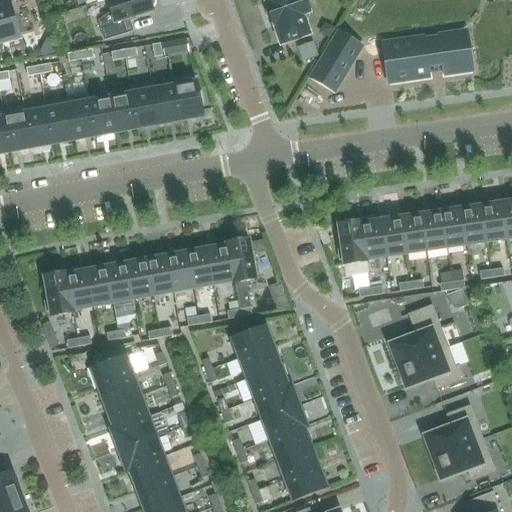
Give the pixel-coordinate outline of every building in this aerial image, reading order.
[(128,20),(152,12),(151,9),(154,4),(153,0),(108,0),(107,1),(111,13),(97,22),(103,42),(132,33),(128,20)] [(264,0),(266,4),(265,4),(273,27),(274,27),(281,45),(309,35),(302,17),(310,14),(304,0),(264,0)] [(7,3),(0,5),(0,42),(17,38),(7,3)] [(338,34),(311,78),(334,92),(361,48),(338,34)] [(424,38),(385,44),(390,84),(430,78),(429,74),(442,72),(443,76),(469,72),(466,46),(453,48),(451,35),(437,37),(437,39),(425,41),(424,38)] [(160,44),(151,46),(153,59),(162,57),(160,44)] [(135,49),(123,51),(124,60),(137,58),(135,49)] [(91,50),(79,52),(81,61),(93,59),(91,50)] [(112,62),(124,60),(123,51),(110,54),(112,62)] [(68,63),(81,61),(79,52),(67,55),(68,63)] [(50,65),(38,67),(39,75),(52,73),(50,65)] [(38,67),(25,69),(27,78),(39,75),(38,67)] [(8,73),(0,73),(0,82),(9,81),(8,73)] [(172,79),(180,122),(202,118),(200,106),(204,105),(201,93),(197,93),(194,75),(172,79)] [(151,83),(158,126),(180,122),(172,79),(171,80),(172,87),(153,91),(152,83),(151,83)] [(129,87),(137,130),(158,126),(151,83),(129,87)] [(130,95),(109,99),(116,134),(137,130),(129,87),(130,95)] [(66,99),(73,141),(95,137),(87,95),(66,99)] [(88,95),(87,95),(95,137),(116,134),(109,99),(89,102),(88,95)] [(44,103),(52,145),(73,141),(66,99),(44,103)] [(23,107),(31,149),(52,145),(44,103),(43,103),(45,111),(25,114),(24,107),(23,107)] [(2,111),(10,153),(31,149),(23,107),(2,111)] [(2,118),(0,118),(0,155),(10,153),(2,111),(1,111),(2,118)] [(511,202),(501,204),(506,240),(511,239),(511,202)] [(486,243),(506,240),(501,204),(481,207),(486,243)] [(466,246),(486,243),(481,207),(461,210),(466,246)] [(446,249),(466,246),(461,210),(441,213),(446,249)] [(426,252),(446,249),(441,213),(420,216),(426,252)] [(406,255),(426,252),(420,216),(400,219),(406,255)] [(385,258),(406,255),(400,219),(380,221),(385,258)] [(366,260),(385,258),(380,221),(361,224),(360,222),(366,263),(366,260)] [(343,266),(366,263),(360,222),(337,225),(341,250),(337,251),(339,262),(342,261),(343,266)] [(226,244),(233,284),(256,280),(255,275),(258,275),(256,264),(253,265),(248,240),(226,244)] [(232,285),(233,284),(226,244),(225,244),(225,246),(206,250),(213,286),(232,282),(232,285)] [(193,289),(213,286),(206,250),(186,254),(193,289)] [(173,293),(193,289),(186,254),(166,257),(173,293)] [(153,297),(173,293),(166,257),(146,261),(153,297)] [(133,300),(153,297),(146,261),(126,265),(133,300)] [(112,304),(133,300),(126,265),(106,268),(112,304)] [(92,308),(112,304),(106,268),(86,272),(92,308)] [(490,271),(492,279),(503,277),(502,269),(490,271)] [(480,281),(492,279),(490,271),(479,273),(480,281)] [(73,311),(92,308),(86,272),(67,275),(66,273),(65,273),(73,314),(74,314),(73,311)] [(50,318),(73,314),(65,273),(43,277),(48,302),(44,303),(46,313),(50,313),(50,318)] [(410,283),(411,291),(423,289),(421,281),(410,283)] [(451,283),(452,291),(464,289),(463,281),(451,283)] [(399,292),(411,291),(410,283),(398,285),(399,292)] [(440,293),(452,291),(451,283),(439,285),(440,293)] [(369,289),(370,297),(383,295),(381,287),(369,289)] [(359,299),(370,297),(369,289),(358,291),(359,299)] [(398,367),(447,349),(431,307),(408,316),(416,336),(390,346),(398,366),(397,366),(398,367)] [(238,310),(239,318),(251,316),(250,308),(238,310)] [(228,320),(239,318),(238,310),(226,312),(228,320)] [(198,317),(199,325),(211,323),(210,315),(198,317)] [(187,327),(199,325),(198,317),(186,319),(187,327)] [(264,327),(231,339),(239,360),(272,348),(264,327)] [(159,331),(160,339),(172,336),(171,328),(159,331)] [(118,332),(119,340),(131,338),(129,330),(118,332)] [(148,341),(160,339),(159,331),(147,333),(148,341)] [(107,342),(119,340),(118,332),(106,334),(107,342)] [(77,339),(79,347),(91,345),(89,337),(77,339)] [(67,349),(79,347),(77,339),(66,342),(67,349)] [(272,348),(239,360),(247,380),(283,367),(283,366),(280,367),(272,348)] [(463,380),(458,367),(455,368),(447,349),(398,367),(398,369),(399,368),(406,388),(432,379),(436,391),(463,380)] [(162,353),(154,356),(158,368),(166,365),(162,353)] [(124,356),(88,370),(96,391),(132,377),(124,356)] [(208,359),(201,362),(205,373),(213,370),(208,359)] [(283,367),(247,380),(254,401),(291,387),(283,367)] [(213,370),(205,373),(209,384),(217,382),(213,370)] [(169,374),(162,377),(166,388),(173,385),(169,374)] [(132,377),(96,391),(96,392),(99,391),(106,410),(140,398),(132,377)] [(173,385),(166,388),(170,399),(178,396),(173,385)] [(291,387),(254,401),(262,421),(298,407),(291,387)] [(140,398),(106,410),(113,430),(110,431),(111,432),(147,418),(140,398)] [(224,399),(216,402),(220,413),(228,411),(224,399)] [(298,407),(262,421),(269,441),(306,427),(298,407)] [(433,459),(482,440),(469,407),(446,416),(450,428),(425,438),(433,457),(432,458),(433,459)] [(228,411),(220,413),(225,425),(232,422),(228,411)] [(184,414),(177,417),(181,428),(189,425),(184,414)] [(147,418),(111,432),(118,452),(155,438),(147,418)] [(189,425),(181,428),(185,439),(193,437),(189,425)] [(306,427),(269,441),(277,461),(310,449),(303,429),(306,428),(306,427)] [(155,438),(118,452),(126,472),(162,458),(155,438)] [(239,440),(231,443),(236,454),(243,451),(239,440)] [(494,473),(482,440),(433,459),(433,460),(434,460),(441,480),(466,470),(471,482),(494,473)] [(310,449),(277,461),(285,481),(321,468),(321,467),(318,468),(310,449)] [(243,451),(236,454),(240,465),(247,462),(243,451)] [(200,455),(192,457),(196,469),(204,466),(200,455)] [(162,458),(126,472),(134,492),(170,479),(162,458)] [(204,466),(196,469),(201,480),(208,477),(204,466)] [(321,468),(285,481),(293,503),(329,489),(321,468)] [(0,505),(20,498),(11,473),(0,477),(0,505)] [(170,479),(134,492),(134,493),(137,492),(144,511),(178,499),(170,479)] [(254,480),(247,483),(251,494),(258,491),(254,480)] [(258,491),(251,494),(255,506),(263,503),(258,491)] [(499,511),(492,493),(468,502),(472,511),(499,511)] [(215,495),(207,498),(212,509),(219,506),(215,495)] [(25,511),(20,498),(0,505),(0,511),(25,511)] [(182,511),(178,499),(144,511),(182,511)]
